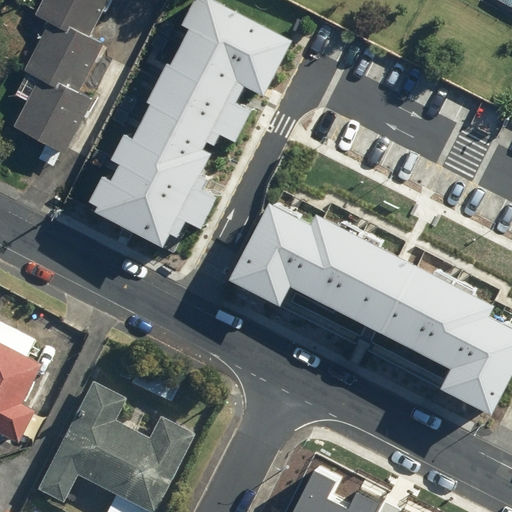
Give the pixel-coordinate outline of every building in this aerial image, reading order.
[(17,124),(72,154),(102,99),(85,90),(110,44),(95,35),(114,0),(43,0),(37,13),(51,21),(26,68),(43,77),(17,124)] [(194,22),(185,41),(275,84),(300,32),(234,0),(198,0),(189,19),(194,22)] [(170,58),(162,73),(255,118),(258,112),(239,103),(249,82),(271,93),(275,84),(185,41),(174,60),(170,58)] [(155,97),(149,111),(208,140),(213,131),(221,134),(225,125),(246,136),(255,118),(162,73),(151,95),(155,97)] [(118,152),(126,156),(218,203),(224,192),(207,183),(215,169),(209,166),(219,146),(208,140),(149,111),(138,130),(131,126),(118,152)] [(105,198),(104,205),(171,238),(178,226),(186,230),(195,214),(209,221),(218,203),(126,156),(117,173),(109,169),(97,194),(105,198)] [(298,278),(389,323),(423,257),(325,208),(321,216),(277,194),(238,272),(289,298),(298,278)] [(462,359),(451,380),(499,403),(511,376),(511,316),(497,309),(503,295),(423,257),(389,323),(462,359)] [(0,319),(0,432),(16,441),(34,408),(21,401),(41,363),(26,355),(35,338),(0,319)] [(91,379),(34,488),(62,503),(77,475),(147,511),(150,511),(191,432),(158,415),(148,434),(116,417),(127,398),(91,379)] [(291,511),(407,511),(399,508),(397,511),(379,511),(385,501),(357,487),(350,501),(334,494),(343,476),(316,463),(291,511)]
